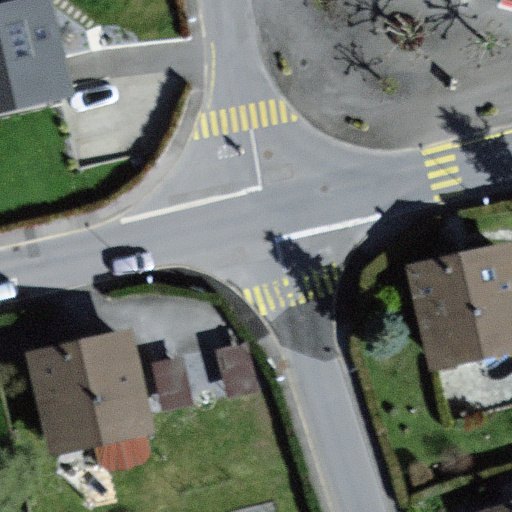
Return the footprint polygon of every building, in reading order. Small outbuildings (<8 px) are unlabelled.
[(52,0),(18,0),(0,4),(0,117),(76,99),(52,0)] [(511,245),(511,241),(407,266),(432,370),(511,350),(511,245)] [(152,432),(148,414),(128,328),(114,331),(33,350),(57,454),(152,432)] [(154,354),(162,398),(186,394),(178,350),(154,354)] [(511,511),(511,501),(482,511),(511,511)]
